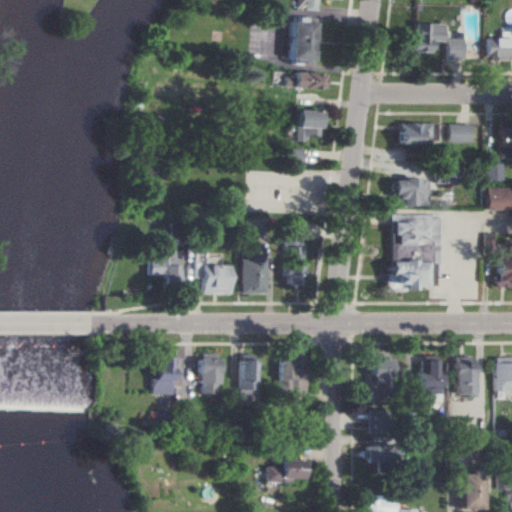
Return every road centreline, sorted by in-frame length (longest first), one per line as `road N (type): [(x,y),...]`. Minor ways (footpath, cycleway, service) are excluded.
road 1 (residential): [(338,326),(369,0)]
road 2 (tertiary): [(338,326),(84,325)]
road 3 (residential): [(331,511),(338,326)]
road 4 (tertiary): [(511,324),(338,326)]
road 5 (residential): [(511,94),(358,94)]
